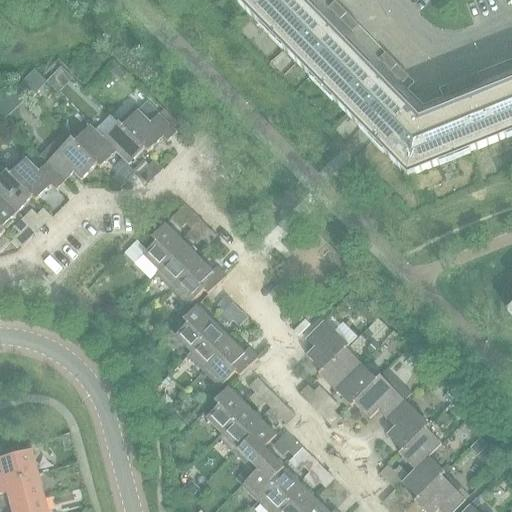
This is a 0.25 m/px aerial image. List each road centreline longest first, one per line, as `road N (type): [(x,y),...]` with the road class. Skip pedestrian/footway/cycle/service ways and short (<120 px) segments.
road 1 (residential): [(371,511),(366,490),(311,436),(304,411),(268,372),(287,340),(231,283),(254,258),(181,186),(150,200),(88,202),(25,263),(0,270)]
road 2 (residential): [(133,511),(102,404),(81,374),(33,341),(0,336)]
road 3 (residential): [(388,0),(440,43),(511,23)]
